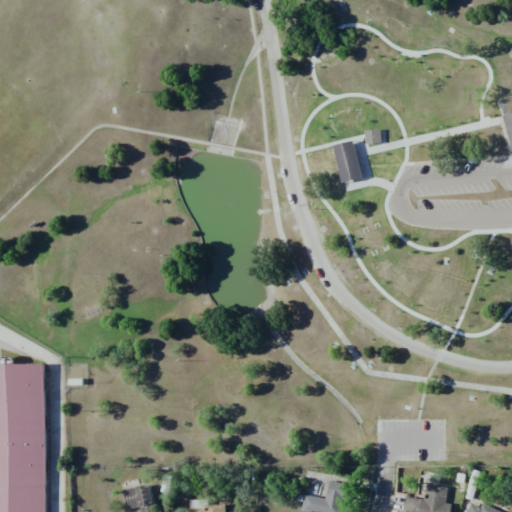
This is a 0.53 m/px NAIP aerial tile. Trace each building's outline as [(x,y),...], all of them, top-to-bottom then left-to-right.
[(497,117),(511,112),(511,147),(507,149),(497,117)] [(366,143),(365,131),(381,130),(382,142),(380,142),(366,143)] [(0,511),(44,511),(50,366),(0,363),(0,511)] [(303,511),(308,511),(341,511),(347,484),(329,481),(327,495),(307,491),(303,511)] [(407,496),(405,511),(450,511),(452,504),(446,503),(448,487),(428,484),(426,498),(407,496)] [(124,489),(127,510),(140,508),(141,511),(155,511),(151,485),(124,489)]
